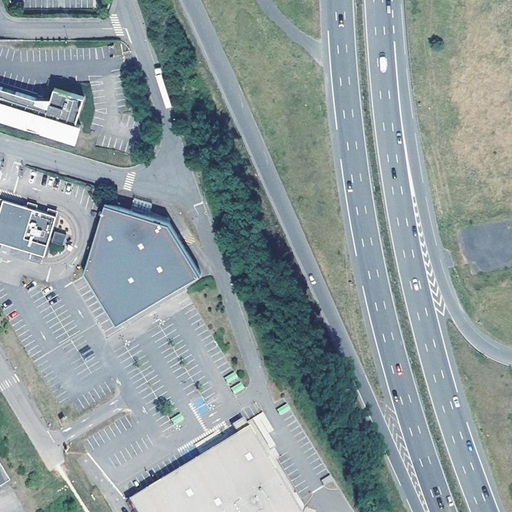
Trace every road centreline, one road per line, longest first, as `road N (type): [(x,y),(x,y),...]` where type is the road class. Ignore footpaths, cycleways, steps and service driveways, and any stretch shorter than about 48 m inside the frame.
road 1 (motorway): [(191,0),(421,511)]
road 2 (motorway): [(340,0),(360,226),(379,315),(444,511)]
road 3 (motorway): [(484,511),(420,305),(380,39)]
road 4 (motorway): [(511,359),(469,331),(444,286),(403,92),(380,39)]
road 5 (unclassified): [(0,143),(121,181),(165,176),(172,139),(134,28)]
road 6 (unclassified): [(0,18),(15,27),(126,28)]
